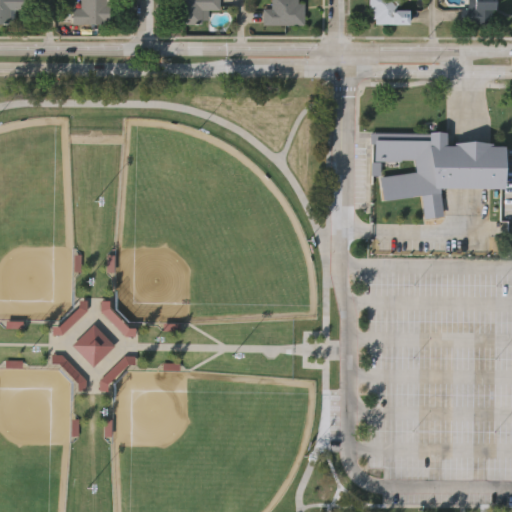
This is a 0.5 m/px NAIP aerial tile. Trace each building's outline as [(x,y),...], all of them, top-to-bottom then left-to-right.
[(0,0),(27,0),(27,9),(10,9),(10,23),(0,23),(0,0)] [(103,0),(103,1),(107,1),(106,24),(70,23),(71,8),(78,8),(78,0),(103,0)] [(219,0),(219,10),(202,10),(202,23),(177,24),(177,0),(219,0)] [(296,0),(296,3),(303,3),(302,25),(261,24),(262,8),(270,9),(270,0),(296,0)] [(398,0),(398,5),(391,5),(391,11),(407,10),(407,24),(373,25),(373,19),(370,19),(370,9),(368,9),(368,0),(398,0)] [(494,0),(495,8),(493,8),(494,21),(462,23),(461,5),(467,5),(467,0),(494,0)] [(378,177),(414,172),(413,160),(400,160),(400,162),(371,161),(371,144),(369,144),(369,133),(445,133),(446,146),(453,146),(453,143),(464,144),(491,145),(492,147),(503,147),(503,189),(463,189),(438,189),(443,217),(423,220),(419,196),(381,201),(378,177)] [(113,347),(92,326),(70,347),(91,369),(113,347)]
